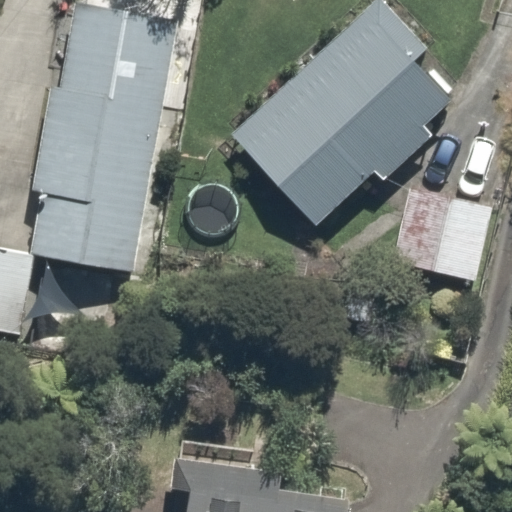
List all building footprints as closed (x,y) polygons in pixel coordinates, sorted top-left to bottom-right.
[(185,11),(127,0),(78,0),(29,252),(133,272),(185,11)] [(466,91),(382,0),(373,0),(229,132),(317,228),(466,91)] [(494,212),(408,190),(389,265),(475,287),(494,212)] [(0,330),(13,333),(29,252),(0,246),(0,330)] [(361,511),(362,511),(193,486),(189,511),(361,511)]
